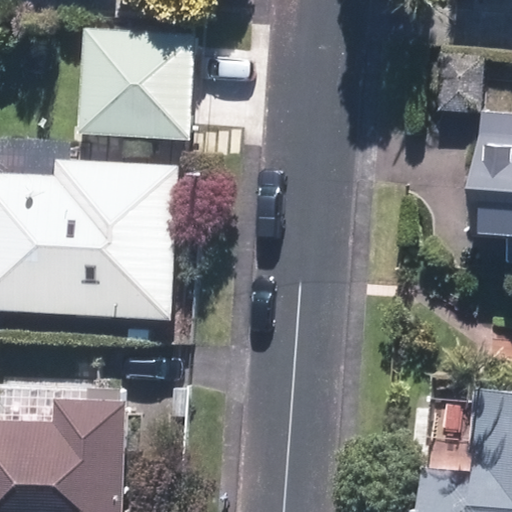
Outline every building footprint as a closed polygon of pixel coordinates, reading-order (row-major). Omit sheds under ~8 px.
[(93,30),(86,129),(194,136),(200,38),(93,30)] [(485,111),(488,55),(450,53),(447,109),(485,111)] [(511,111),(489,110),(481,230),(511,232),(511,111)] [(0,305),(175,315),(183,166),(62,159),(62,174),(0,170),(0,305)] [(511,511),(511,388),(486,387),(480,468),(432,464),(428,511),(511,511)] [(0,421),(0,511),(126,511),(130,401),(65,399),(64,424),(0,421)]
